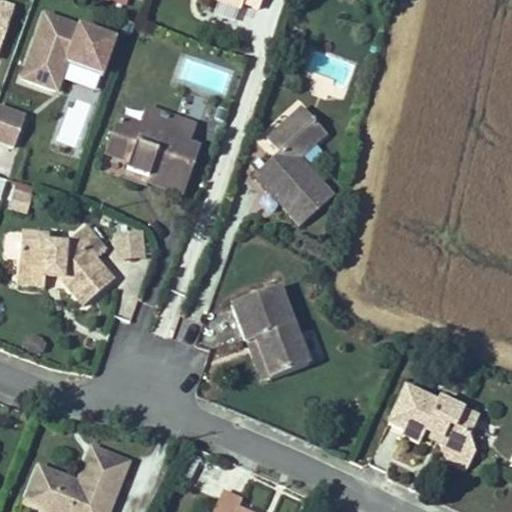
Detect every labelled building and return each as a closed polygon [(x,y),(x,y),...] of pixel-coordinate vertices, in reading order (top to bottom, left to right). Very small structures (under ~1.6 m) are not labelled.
[(251,5),(237,0),(219,0),(249,11),(251,5)] [(237,0),(251,5),(267,11),(271,0),(237,0)] [(0,50),(14,12),(0,6),(0,50)] [(111,36),(41,15),(21,81),(56,91),(66,60),(101,70),(111,36)] [(342,197),(306,158),(332,134),(324,125),(308,108),(273,140),(285,153),(261,175),(277,191),(281,187),(296,203),(291,207),(309,227),(342,197)] [(25,119),(0,111),(0,145),(15,150),(25,119)] [(155,135),(161,117),(143,111),(137,130),(155,135)] [(194,128),(161,117),(155,135),(137,130),(116,123),(105,156),(129,163),(127,170),(145,176),(143,181),(181,193),(194,152),(187,150),(194,128)] [(324,125),(332,134),(341,126),(333,117),(324,125)] [(145,176),(127,170),(124,180),(141,186),(143,181),(145,176)] [(277,191),(291,207),(296,203),(281,187),(277,191)] [(28,218),(31,198),(11,195),(8,215),(28,218)] [(22,260),(32,260),(31,284),(57,285),(57,282),(57,276),(74,276),(73,283),(96,310),(125,285),(107,262),(115,256),(96,233),(77,249),(57,248),(58,239),(33,238),(22,238),(16,243),(16,254),(22,260)] [(128,239),(129,264),(156,263),(156,239),(128,239)] [(323,369),(291,287),(240,308),(257,349),(267,345),(282,384),(323,369)] [(182,315),(173,338),(193,346),(202,323),(182,315)] [(267,345),(257,349),(272,388),(282,384),(267,345)] [(488,463),(482,446),(490,428),(451,409),(449,413),(417,398),(400,432),(417,441),(415,445),(434,454),(439,445),(455,453),(462,473),(488,463)] [(50,476),(36,511),(39,511),(121,511),(137,470),(102,457),(89,491),(50,476)] [(488,463),(462,473),(480,482),(488,463)] [(252,511),(254,508),(235,500),(229,511),(252,511)]
